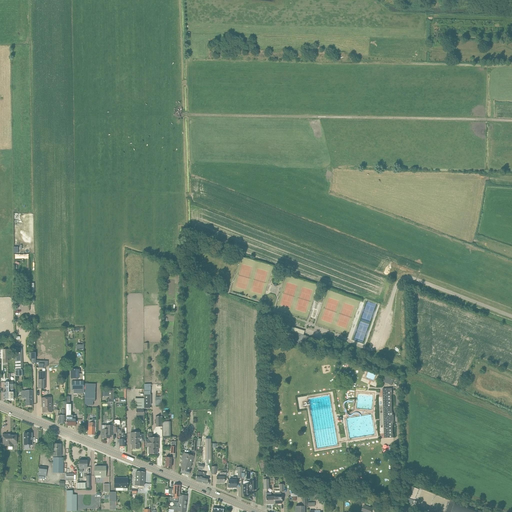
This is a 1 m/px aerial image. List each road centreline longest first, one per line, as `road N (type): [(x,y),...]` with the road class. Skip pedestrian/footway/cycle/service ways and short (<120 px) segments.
road 1 (tertiary): [(258,511),(0,406)]
road 2 (unclassified): [(511,316),(406,278),(396,284),(375,347),(349,341)]
